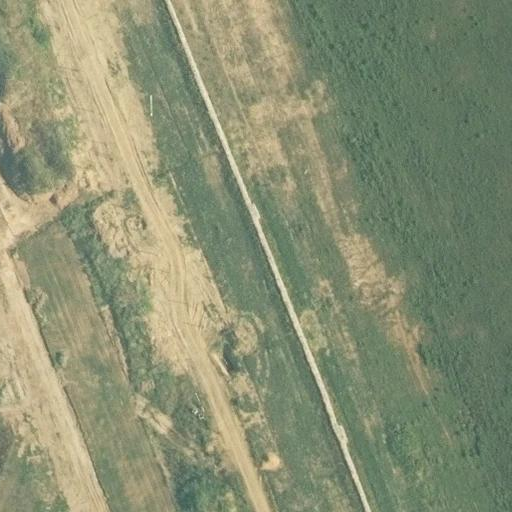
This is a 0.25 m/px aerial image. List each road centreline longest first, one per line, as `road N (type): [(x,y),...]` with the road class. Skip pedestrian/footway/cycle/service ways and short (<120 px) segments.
road 1 (track): [(264,511),(70,40)]
road 2 (track): [(0,304),(18,318),(90,511)]
road 3 (track): [(57,0),(70,40),(0,80)]
